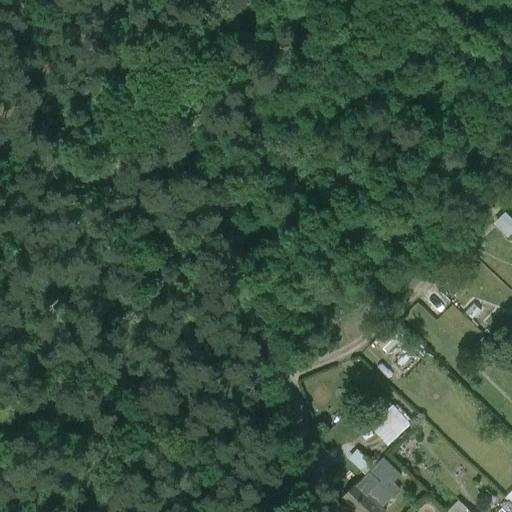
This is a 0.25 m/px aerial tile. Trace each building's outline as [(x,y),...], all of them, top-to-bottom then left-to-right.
[(511,45),(501,53),(511,68),(511,45)] [(490,224),(504,238),(511,229),(511,223),(501,213),(490,224)] [(389,328),(373,342),(380,350),(396,335),(389,328)] [(391,408),(369,429),(387,448),(409,428),(391,408)] [(373,470),(356,454),(347,463),(364,479),(373,470)] [(364,479),(360,484),(370,494),(366,498),(374,506),(400,480),(381,462),(373,470),(364,479)] [(370,494),(360,484),(342,502),(351,511),(380,511),(374,506),(366,498),(370,494)]
